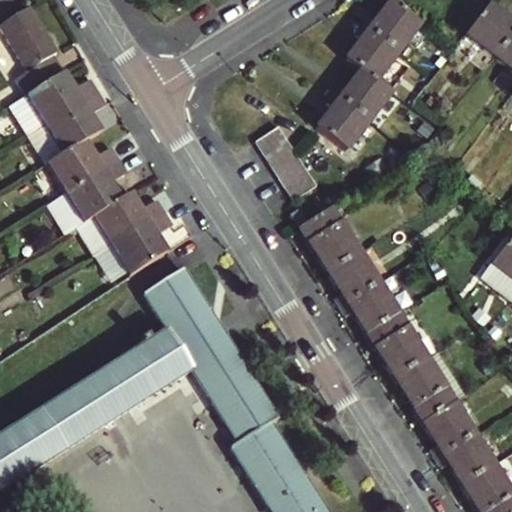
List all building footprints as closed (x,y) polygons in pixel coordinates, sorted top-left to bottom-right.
[(368,20),(361,28),(396,56),(419,27),(389,5),(374,25),(368,20)] [(493,60),(511,34),(511,17),(508,23),(488,7),(464,38),(493,60)] [(30,8),(0,27),(29,72),(19,78),(29,95),(68,71),(30,8)] [(374,84),(396,56),(361,28),(355,36),(360,40),(344,61),(361,74),(374,84)] [(511,34),(493,60),(511,73),(511,34)] [(12,106),(30,135),(100,91),(92,78),(77,87),(68,71),(29,95),(12,106)] [(345,93),(340,88),(332,98),(368,126),(390,97),(374,84),(361,74),(345,93)] [(30,135),(49,165),(87,141),(104,131),(93,113),(108,105),(100,91),(30,135)] [(368,126),(332,98),(326,106),(332,110),(316,131),(346,155),(368,126)] [(263,159),(287,144),(279,132),(255,147),(263,159)] [(68,195),(121,161),(113,148),(98,157),(87,141),(49,165),(68,195)] [(294,156),(287,144),(263,159),(271,171),(294,156)] [(295,157),(294,156),(271,171),(279,184),(303,169),(295,157)] [(129,173),(121,161),(68,195),(48,208),(67,237),(81,229),(99,218),(125,201),(114,183),(129,173)] [(309,179),(303,169),(279,184),(285,194),(309,179)] [(293,206),(317,191),(309,179),(285,194),(293,206)] [(137,193),(125,201),(99,218),(117,246),(171,212),(163,197),(146,207),(137,193)] [(117,246),(135,276),(174,250),(163,234),(178,225),(171,212),(117,246)] [(299,232),(327,276),(358,256),(330,212),(308,226),(299,232)] [(300,213),(291,219),(299,232),(308,226),(300,213)] [(99,218),(81,229),(98,258),(117,246),(99,218)] [(511,240),(492,267),(511,281),(511,240)] [(335,302),(341,311),(378,288),(358,256),(327,276),(341,298),(335,302)] [(0,492),(196,373),(240,446),(227,454),(263,511),(317,511),(266,429),(279,421),(186,271),(148,294),(170,331),(132,355),(127,347),(104,361),(109,369),(0,436),(0,492)] [(398,318),(378,288),(341,311),(346,319),(352,316),(366,339),(398,318)] [(425,362),(398,318),(366,339),(394,382),(425,362)] [(394,382),(422,426),(453,406),(425,362),(394,382)] [(453,406),(422,426),(437,450),(432,453),(437,461),(474,438),(453,406)] [(493,468),(474,438),(437,461),(444,472),(449,468),(461,488),(493,468)] [(511,511),(511,498),(493,468),(461,488),(476,511),(511,511)]
